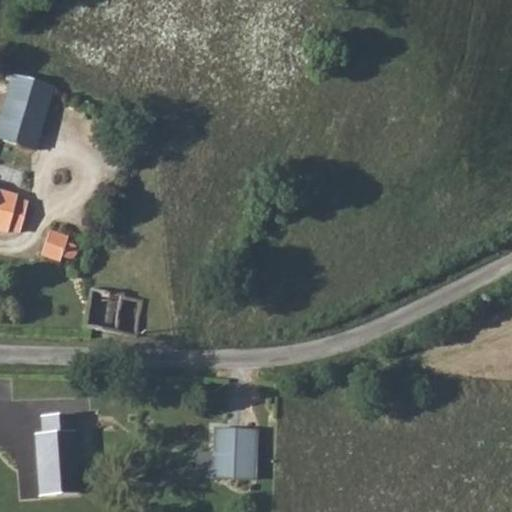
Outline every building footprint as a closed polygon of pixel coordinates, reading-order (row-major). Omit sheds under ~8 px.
[(0,120),(0,142),(32,152),(52,87),(14,75),(0,120)] [(0,227),(22,234),(31,202),(19,198),(19,192),(0,186),(0,227)] [(43,260),(64,268),(73,245),(51,236),(43,260)] [(84,339),(141,338),(144,294),(94,278),(84,339)] [(29,434),(35,495),(71,494),(65,414),(35,416),(36,433),(29,434)] [(215,432),(214,475),(253,476),(254,424),(215,425),(215,432)] [(200,474),(214,475),(215,432),(200,433),(200,474)]
